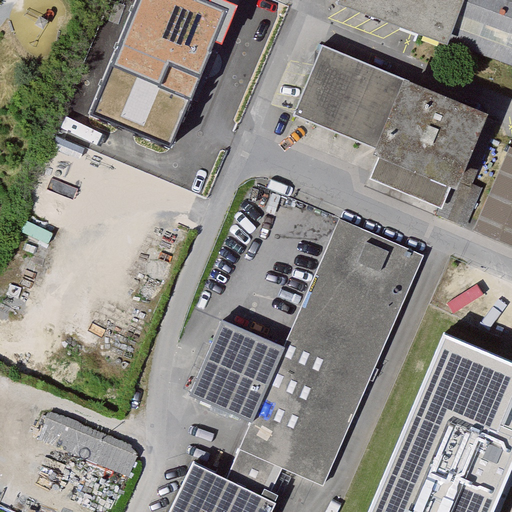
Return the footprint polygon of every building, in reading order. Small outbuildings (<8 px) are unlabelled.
[(235,32),(150,0),(127,0),(79,124),(184,165),(235,32)] [(325,0),(325,1),(437,42),(452,0),(325,0)] [(511,0),(457,0),(444,45),(511,69),(511,0)] [(482,115),(319,47),(290,116),(376,152),(364,180),(442,212),(482,115)] [(511,153),(506,151),(479,220),(511,232),(511,153)] [(421,262),(335,224),(281,348),(247,426),(233,456),(319,494),(421,262)] [(281,348),(219,321),(185,398),(247,426),(281,348)] [(511,511),(511,370),(439,343),(362,511),(511,511)] [(43,417),(36,444),(131,470),(139,442),(43,417)] [(268,511),(273,504),(187,463),(163,511),(268,511)]
